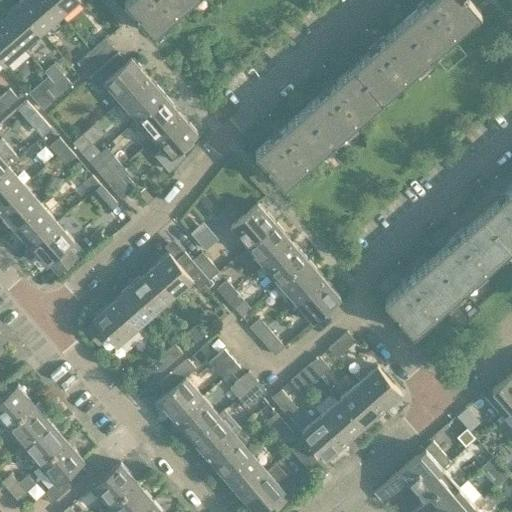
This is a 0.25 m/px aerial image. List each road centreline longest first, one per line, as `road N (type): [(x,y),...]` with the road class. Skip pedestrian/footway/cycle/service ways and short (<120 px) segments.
road 1 (residential): [(47,320),(164,216),(221,140),(386,0)]
road 2 (residential): [(444,401),(355,296),(511,156)]
road 3 (residential): [(208,511),(47,320)]
road 4 (residential): [(343,487),(444,401)]
